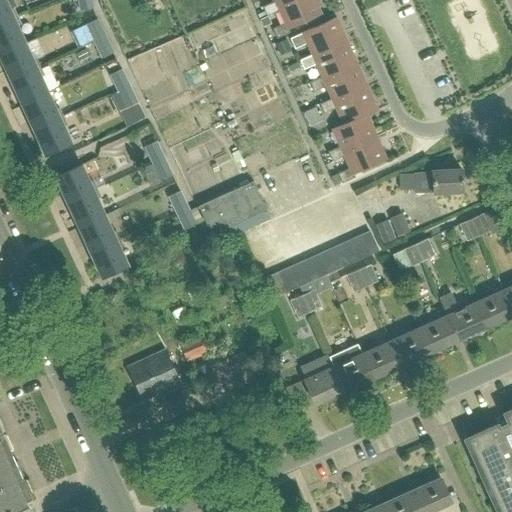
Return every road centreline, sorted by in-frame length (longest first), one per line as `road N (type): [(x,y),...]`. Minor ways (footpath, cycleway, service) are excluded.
road 1 (residential): [(177,511),(511,363)]
road 2 (unclassified): [(112,488),(0,242)]
road 3 (residential): [(347,0),(397,111),(415,127),(482,122)]
